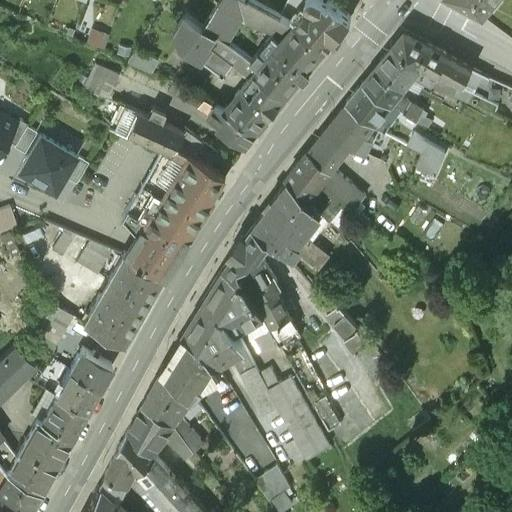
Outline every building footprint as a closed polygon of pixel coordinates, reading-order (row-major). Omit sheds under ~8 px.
[(215,0),(175,0),(173,3),(187,13),(205,25),(226,40),(241,16),(219,2),(215,0)] [(220,0),(219,2),(241,16),(274,30),(281,36),(284,33),(292,22),(250,0),(220,0)] [(250,0),(292,22),(307,5),(306,4),(305,3),(305,1),(304,0),(250,0)] [(314,59),(350,16),(331,0),(329,0),(328,2),(322,0),(304,0),(305,1),(305,3),(306,4),(307,5),(292,22),(284,33),(314,59)] [(455,0),(483,16),(495,0),(455,0)] [(233,61),(250,75),(253,71),(254,72),(259,65),(250,59),(226,40),(205,25),(187,13),(171,35),(224,76),(233,61)] [(102,41),(104,29),(79,23),(76,35),(102,41)] [(444,53),(404,28),(392,42),(417,67),(433,75),(435,69),(444,53)] [(284,94),(314,59),(284,33),(281,36),(274,30),(250,59),(259,65),(254,72),(284,94)] [(417,67),(392,42),(376,62),(404,84),(416,91),(422,81),(428,84),(433,75),(417,67)] [(135,45),(126,59),(150,70),(157,57),(135,45)] [(469,68),(444,53),(435,69),(461,82),(469,68)] [(404,84),(376,62),(362,80),(390,102),(399,108),(411,115),(416,105),(396,95),(404,84)] [(109,103),(122,76),(97,64),(84,91),(109,103)] [(435,69),(433,75),(470,93),(476,83),(480,74),(469,68),(461,82),(435,69)] [(266,118),(284,94),(254,72),(253,71),(250,75),(237,93),(266,118)] [(506,87),(480,74),(476,83),(496,93),(495,96),(501,98),(506,87)] [(470,93),(433,75),(428,84),(465,102),(470,93)] [(346,100),(373,122),(373,123),(382,130),(387,123),(378,117),(390,102),(362,80),(346,100)] [(204,94),(178,82),(173,91),(212,113),(218,102),(204,94)] [(511,89),(506,87),(501,98),(511,104),(511,89)] [(246,143),(266,118),(237,93),(227,107),(218,102),(212,113),(224,119),(221,125),(246,143)] [(373,123),(373,122),(346,100),(308,147),(329,166),(336,157),(338,159),(341,154),(339,153),(345,142),(362,150),(369,136),(365,133),(373,123)] [(378,117),(387,123),(399,108),(390,102),(378,117)] [(152,116),(122,103),(109,125),(159,148),(169,152),(174,144),(182,131),(160,121),(165,112),(156,108),(152,116)] [(416,105),(411,115),(427,124),(431,118),(424,115),(426,111),(416,105)] [(15,120),(0,110),(0,144),(5,137),(15,120)] [(17,116),(15,120),(5,137),(15,143),(26,124),(27,122),(17,116)] [(36,130),(26,124),(15,143),(14,145),(24,151),(36,130)] [(185,129),(178,138),(196,151),(203,141),(185,129)] [(441,149),(411,131),(406,141),(420,147),(414,164),(432,172),(441,149)] [(75,153),(39,132),(19,167),(54,188),(75,153)] [(158,238),(186,235),(226,174),(174,144),(169,152),(159,148),(121,217),(138,227),(158,238)] [(329,166),(308,147),(285,175),(288,177),(298,187),(320,212),(326,219),(340,201),(318,183),(329,166)] [(78,155),(65,176),(76,182),(88,161),(78,155)] [(363,192),(329,166),(318,183),(340,201),(350,209),(362,193),(363,192)] [(298,187),(288,177),(253,223),(271,237),(293,254),(296,250),(318,267),(329,254),(309,239),(307,241),(301,236),(320,212),(298,187)] [(363,192),(362,193),(380,207),(389,196),(371,181),(363,192)] [(0,205),(0,227),(19,222),(13,202),(0,205)] [(245,233),(259,251),(271,237),(253,223),(245,233)] [(168,263),(186,235),(158,238),(138,227),(128,241),(122,252),(161,275),(168,263)] [(232,250),(223,263),(240,275),(244,273),(244,272),(238,262),(259,251),(245,233),(241,230),(227,247),(232,250)] [(244,272),(264,261),(259,251),(238,262),(244,272)] [(122,343),(161,275),(122,252),(83,322),(122,343)] [(275,280),(264,261),(244,272),(244,273),(257,296),(273,289),(275,280)] [(203,297),(204,297),(223,309),(234,328),(244,323),(249,331),(267,321),(268,321),(244,277),(240,275),(223,263),(203,297)] [(284,308),(273,289),(257,296),(268,317),(284,308)] [(328,313),(338,304),(330,294),(320,303),(328,313)] [(204,297),(184,330),(204,342),(217,363),(230,355),(245,347),(234,328),(223,309),(204,297)] [(75,315),(55,304),(38,322),(67,338),(78,319),(74,317),(75,315)] [(369,339),(338,304),(328,313),(347,334),(345,336),(357,349),(369,339)] [(284,308),(268,317),(272,324),(270,325),(276,337),(279,344),(294,336),(297,331),(284,308)] [(270,325),(267,321),(249,331),(258,347),(276,337),(270,325)] [(183,330),(161,365),(191,393),(199,380),(219,368),(217,363),(204,342),(184,330),(183,330)] [(369,339),(357,349),(364,357),(375,347),(369,339)] [(0,396),(34,364),(14,345),(0,359),(0,396)] [(81,347),(69,368),(99,384),(110,363),(81,347)] [(277,404),(256,367),(245,347),(230,355),(263,412),(277,404)] [(329,444),(290,375),(278,382),(267,361),(256,367),(277,404),(307,456),(329,444)] [(161,365),(144,398),(173,418),(179,413),(177,407),(191,393),(161,365)] [(85,409),(99,384),(69,368),(55,393),(85,409)] [(277,462),(219,368),(199,380),(191,393),(252,477),(277,462)] [(65,444),(85,409),(55,393),(40,420),(35,417),(31,424),(65,444)] [(144,398),(129,427),(151,450),(163,434),(187,457),(196,448),(188,438),(173,418),(144,398)] [(173,418),(188,438),(193,434),(190,430),(191,429),(179,413),(173,418)] [(40,489),(65,444),(31,424),(14,454),(1,437),(0,437),(0,460),(8,472),(40,489)] [(151,450),(129,427),(104,472),(123,480),(130,465),(138,470),(147,480),(164,463),(151,450)] [(164,463),(190,491),(198,484),(172,456),(164,463)] [(0,499),(22,511),(27,511),(40,489),(8,472),(0,460),(0,499)] [(290,485),(277,462),(252,477),(268,498),(290,485)] [(175,511),(209,511),(190,491),(164,463),(147,480),(175,511)] [(104,472),(98,484),(113,500),(123,480),(104,472)] [(125,511),(113,500),(98,484),(82,511),(125,511)] [(0,511),(22,511),(0,499),(0,511)]
